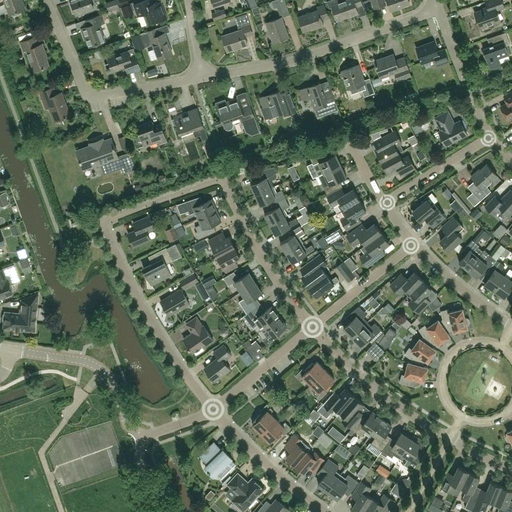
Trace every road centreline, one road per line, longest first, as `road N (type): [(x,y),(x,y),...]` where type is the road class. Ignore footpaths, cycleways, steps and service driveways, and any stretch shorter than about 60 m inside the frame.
road 1 (residential): [(213,409),(143,310),(101,222),(225,178),(245,229),(314,326)]
road 2 (residential): [(438,8),(321,49),(204,76)]
road 3 (residential): [(204,76),(93,95),(82,86),(48,0)]
road 4 (residential): [(314,326),(383,392),(451,436)]
road 5 (tertiary): [(141,437),(104,372),(81,360),(12,350)]
road 6 (residential): [(322,511),(213,409)]
road 7 (residential): [(213,409),(314,326)]
road 8 (residential): [(383,205),(492,136)]
road 9 (residential): [(314,326),(413,245)]
road 10 (residential): [(511,325),(413,245)]
road 11 (residential): [(501,347),(473,343),(449,358),(442,385),(461,416)]
